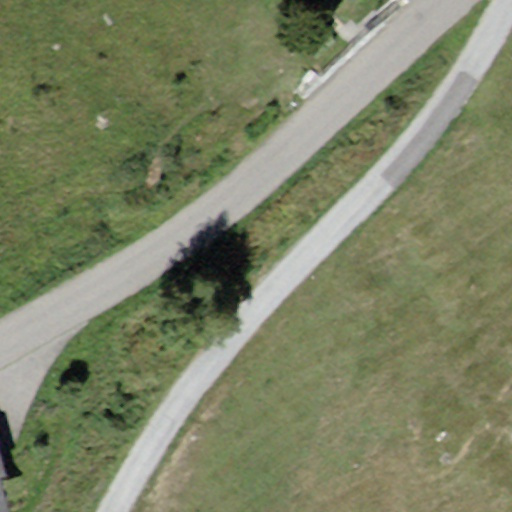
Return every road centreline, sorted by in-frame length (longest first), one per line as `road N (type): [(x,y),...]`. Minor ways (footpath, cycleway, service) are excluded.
road 1 (residential): [(511,1),(414,158),(323,240),(232,346),(152,455),(122,511)]
road 2 (residential): [(449,0),(202,238),(0,359)]
